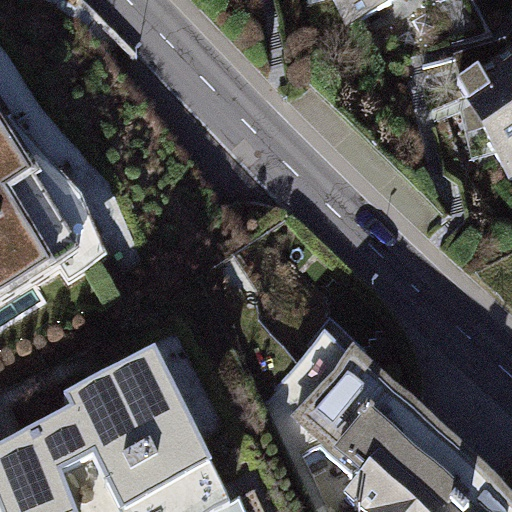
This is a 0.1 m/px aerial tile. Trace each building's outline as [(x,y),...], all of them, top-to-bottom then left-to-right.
[(331,0),(348,29),(401,0),(331,0)] [(457,87),(459,90),(471,112),(510,184),(511,182),(511,60),(480,79),(478,75),(457,87)] [(0,298),(77,250),(33,179),(39,175),(0,112),(0,298)] [(71,418),(0,449),(0,511),(75,511),(60,476),(96,460),(119,511),(226,511),(229,511),(162,356),(63,399),(71,418)] [(509,511),(353,365),(319,401),(338,418),(326,431),(339,444),(328,456),(314,443),(299,459),(323,511),(509,511)]
